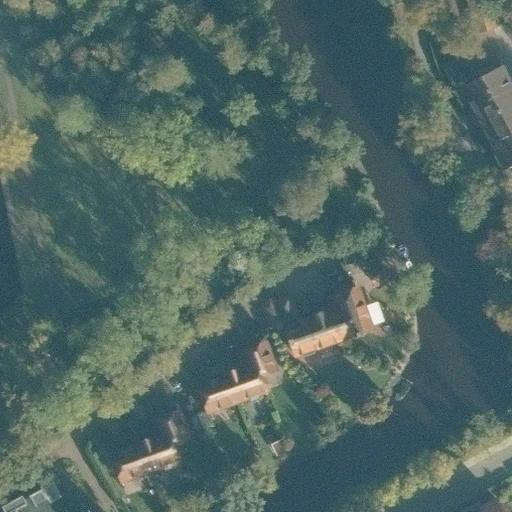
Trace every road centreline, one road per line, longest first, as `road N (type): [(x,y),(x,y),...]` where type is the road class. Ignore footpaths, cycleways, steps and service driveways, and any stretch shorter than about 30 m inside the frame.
road 1 (residential): [(0,492),(73,446),(238,316),(289,255)]
road 2 (residential): [(404,511),(511,455)]
